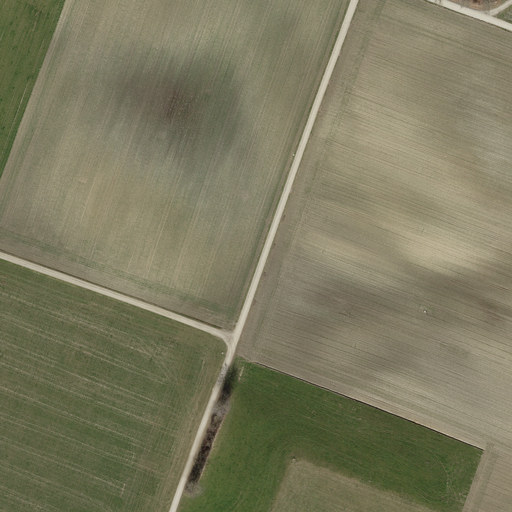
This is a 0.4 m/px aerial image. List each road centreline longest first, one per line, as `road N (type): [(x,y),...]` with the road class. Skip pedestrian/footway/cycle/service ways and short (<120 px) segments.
road 1 (track): [(357,0),(175,511)]
road 2 (track): [(235,341),(0,257)]
